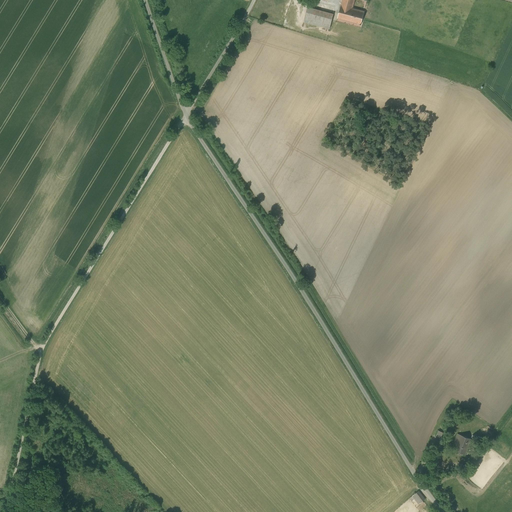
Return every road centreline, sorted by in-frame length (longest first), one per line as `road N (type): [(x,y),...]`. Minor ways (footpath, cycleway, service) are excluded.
road 1 (unclassified): [(441,511),(185,115)]
road 2 (unclassified): [(185,115),(41,351),(7,511)]
road 3 (unclassified): [(254,0),(185,115)]
road 4 (unclassified): [(185,115),(147,0)]
